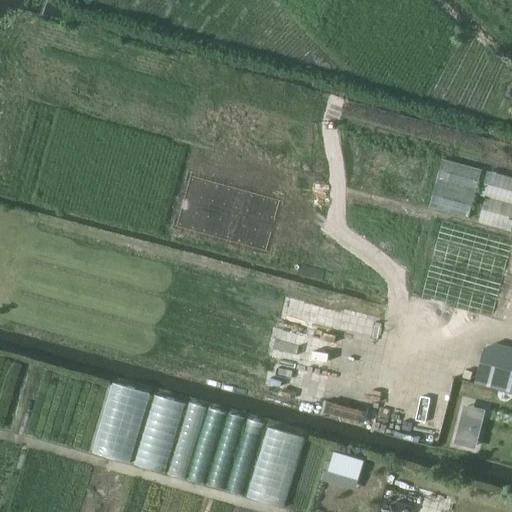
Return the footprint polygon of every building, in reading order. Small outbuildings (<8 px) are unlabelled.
[(481,170),(440,159),(428,204),(467,217),(481,170)] [(473,220),(511,231),(511,229),(511,178),(487,172),(473,220)] [(309,271),(403,297),(423,223),(329,197),(309,271)] [(409,297),(501,322),(511,282),(505,280),(511,253),(511,240),(430,219),(409,297)] [(174,267),(148,362),(312,406),(337,311),(174,267)] [(511,393),(511,350),(484,343),(474,383),(511,393)] [(155,389),(135,464),(287,504),(307,430),(155,389)] [(333,452),(327,472),(357,481),(363,460),(333,452)]
